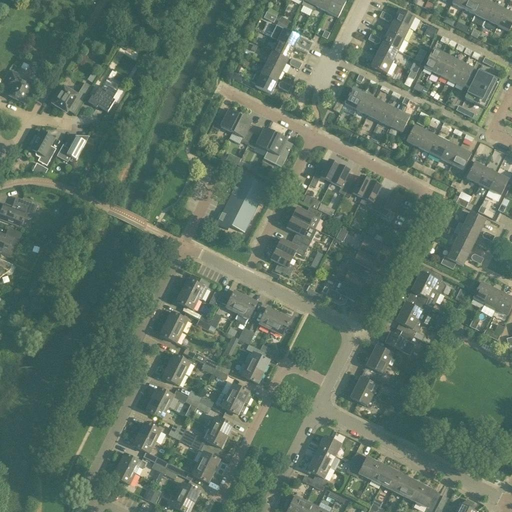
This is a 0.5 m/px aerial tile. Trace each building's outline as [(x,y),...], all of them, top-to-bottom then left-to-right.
[(47,0),(41,0),(38,5),(46,10),(51,2),(47,0)] [(315,7),(318,0),(303,0),(303,1),(301,6),(312,12),(314,7),(315,7)] [(318,0),(315,7),(326,13),(332,0),(318,0)] [(340,0),(332,0),(326,13),(338,19),(346,3),(340,0)] [(453,0),(451,4),(463,10),(467,0),(453,0)] [(474,16),(481,0),(467,0),(463,10),(474,16)] [(483,0),(481,0),(474,16),(485,21),(493,5),(483,0)] [(493,5),(485,21),(497,27),(505,11),(493,5)] [(269,8),(266,13),(271,15),(276,18),(275,21),(278,22),(280,19),(277,18),(279,13),(269,8)] [(415,18),(399,10),(393,22),(409,30),(415,18)] [(508,33),(511,25),(511,14),(505,11),(497,27),(508,33)] [(271,15),(266,13),(263,19),(268,21),(273,24),(275,21),(276,18),(271,15)] [(292,23),(281,17),(280,19),(278,22),(289,28),(292,23)] [(409,30),(393,22),(387,33),(404,41),(409,30)] [(454,28),(465,31),(467,26),(456,23),(454,28)] [(293,50),(299,38),(276,26),(270,38),(277,42),(293,50)] [(428,26),(424,36),(432,40),(437,30),(428,26)] [(473,30),(470,36),(476,39),(479,33),(473,30)] [(330,34),(325,32),(322,37),(327,40),(330,34)] [(404,41),(387,33),(382,44),(398,52),(404,41)] [(64,36),(60,42),(66,46),(70,40),(64,36)] [(293,50),(277,42),(272,53),(288,61),(293,50)] [(128,48),(121,43),(118,50),(124,54),(128,48)] [(398,52),(382,44),(376,55),(392,64),(398,52)] [(420,49),(414,60),(421,63),(427,53),(420,49)] [(431,73),(441,53),(433,49),(423,69),(431,73)] [(288,61),(272,53),(266,64),(282,72),(288,61)] [(441,53),(431,73),(439,77),(449,57),(441,53)] [(370,67),(386,75),(392,64),(376,55),(370,67)] [(449,57),(439,77),(447,81),(457,61),(449,57)] [(482,63),(493,68),(495,64),(484,58),(482,63)] [(457,61),(447,81),(455,84),(465,65),(457,61)] [(256,74),(276,84),(282,72),(266,64),(261,62),(256,74)] [(465,65),(455,84),(463,89),(473,69),(465,65)] [(473,69),(463,89),(468,91),(464,99),(479,107),(485,110),(499,81),(489,76),(478,70),(477,74),(472,71),(473,69)] [(31,89),(30,87),(32,82),(11,72),(4,87),(13,90),(9,97),(22,104),(27,94),(29,93),(31,89)] [(276,84),(256,74),(251,83),(256,86),(255,87),(271,95),(276,84)] [(78,109),(91,88),(85,84),(77,96),(72,93),(72,92),(69,91),(64,88),(64,89),(63,88),(63,89),(62,89),(60,93),(58,92),(53,99),(55,100),(53,104),(53,105),(54,105),(53,106),(65,113),(66,113),(67,112),(67,113),(72,105),(78,109)] [(424,88),(416,84),(414,89),(421,93),(424,88)] [(117,94),(108,88),(106,91),(105,91),(104,92),(99,89),(93,98),(92,97),(89,102),(93,104),(92,106),(96,109),(97,107),(107,113),(115,102),(113,101),(117,94)] [(344,105),(353,109),(356,111),(364,95),(352,89),(344,105)] [(449,108),(453,110),(461,93),(456,90),(449,103),(451,104),(449,108)] [(364,95),(356,111),(367,116),(375,100),(364,95)] [(410,101),(405,98),(402,104),(407,107),(410,101)] [(345,103),(339,100),(333,112),(339,115),(345,103)] [(375,100),(367,116),(379,122),(387,106),(375,100)] [(390,128),(398,112),(387,106),(379,122),(390,128)] [(456,111),(456,112),(472,120),(474,115),(458,107),(456,111)] [(219,132),(221,128),(232,134),(240,117),(228,111),(224,120),(218,117),(212,128),(219,132)] [(398,112),(390,128),(402,134),(410,118),(398,112)] [(421,113),(419,117),(416,124),(422,127),(425,120),(426,121),(428,117),(421,113)] [(240,117),(232,134),(243,139),(241,143),(248,146),(253,135),(247,132),(252,123),(240,117)] [(414,127),(406,143),(417,149),(425,132),(414,127)] [(253,135),(248,146),(254,150),(256,146),(267,152),(276,135),(264,129),(260,138),(253,135)] [(32,144),(34,145),(31,150),(36,153),(35,154),(36,156),(39,159),(38,162),(46,167),(55,152),(51,149),(50,147),(54,140),(40,132),(37,138),(35,137),(32,144)] [(429,154),(437,138),(425,132),(417,149),(429,154)] [(289,153),(283,150),(287,141),(276,135),(267,152),(263,160),(281,169),(289,153)] [(71,144),(72,144),(69,150),(62,146),(56,157),(67,163),(70,158),(76,161),(89,138),(89,137),(75,137),(71,144)] [(440,160),(448,144),(437,138),(429,154),(440,160)] [(451,165),(459,149),(448,144),(440,160),(451,165)] [(463,171),(471,155),(459,149),(451,165),(463,171)] [(318,183),(320,178),(331,184),(339,167),(328,161),(324,171),(318,168),(312,180),(318,183)] [(474,163),(466,179),(477,185),(485,169),(474,163)] [(48,170),(36,164),(31,173),(45,175),(48,170)] [(420,172),(425,175),(428,169),(423,166),(422,167),(420,172)] [(339,167),(331,184),(341,189),(338,193),(344,196),(350,184),(344,181),(349,172),(339,167)] [(485,169),(477,185),(489,191),(497,174),(485,169)] [(497,174),(489,191),(500,196),(508,180),(497,174)] [(241,177),(217,226),(228,231),(230,227),(244,234),(267,188),(250,179),(250,181),(241,177)] [(362,199),(370,182),(360,177),(355,187),(350,184),(344,196),(349,199),(352,194),(362,199)] [(370,182),(362,199),(372,204),(370,209),(376,212),(382,200),(376,197),(381,187),(370,182)] [(449,187),(450,187),(457,190),(459,185),(452,182),(449,187)] [(394,215),(403,198),(392,193),(387,203),(382,200),(376,212),(386,217),(388,212),(394,215)] [(308,206),(311,200),(306,197),(303,203),(308,206)] [(455,204),(465,209),(468,204),(458,198),(455,204)] [(20,200),(17,210),(4,205),(3,208),(1,209),(0,210),(0,220),(19,228),(22,219),(28,221),(31,219),(33,215),(33,216),(37,206),(20,200)] [(317,209),(331,216),(334,210),(320,203),(317,209)] [(497,211),(502,214),(505,208),(500,205),(497,211)] [(478,213),(483,215),(486,209),(480,207),(478,213)] [(306,214),(297,209),(292,219),(308,227),(313,217),(318,220),(321,214),(309,208),(306,214)] [(485,222),(469,214),(463,225),(479,233),(485,222)] [(317,232),(308,227),(292,219),(286,230),(295,235),(293,240),(308,247),(317,232)] [(479,233),(463,225),(458,237),(474,245),(479,233)] [(366,233),(373,236),(375,230),(369,227),(366,233)] [(342,242),(347,232),(341,229),(336,239),(342,242)] [(16,248),(21,234),(10,230),(7,238),(0,235),(0,253),(7,256),(10,246),(16,248)] [(358,252),(375,261),(381,251),(371,246),(373,240),(362,234),(359,240),(364,242),(358,252)] [(491,243),(494,237),(489,235),(486,240),(491,243)] [(474,245),(458,237),(452,248),(468,256),(474,245)] [(276,250),(292,259),(294,254),(303,258),(308,247),(293,240),(290,245),(281,240),(276,250)] [(462,268),(463,267),(468,256),(452,248),(446,259),(444,258),(440,265),(452,271),(456,264),(462,268)] [(277,271),(289,277),(293,268),(292,265),(289,264),(292,259),(276,250),(270,261),(280,266),(277,271)] [(317,269),(323,254),(316,252),(311,267),(317,269)] [(375,261),(358,252),(353,263),(347,259),(344,264),(344,265),(358,272),(361,266),(370,271),(375,261)] [(480,266),(483,259),(478,257),(475,263),(480,266)] [(0,278),(9,272),(12,266),(0,260),(0,278)] [(343,284),(359,292),(365,282),(355,277),(358,272),(344,265),(344,264),(341,263),(338,269),(341,273),(340,275),(346,278),(343,284)] [(416,283),(432,291),(441,295),(445,287),(444,284),(441,283),(443,277),(432,271),(429,277),(421,273),(416,283)] [(191,275),(188,281),(188,280),(182,292),(198,300),(201,302),(210,285),(191,275)] [(324,287),(321,293),(326,295),(328,301),(339,306),(345,305),(347,300),(354,303),(359,292),(343,284),(336,281),(336,283),(335,282),(333,288),(334,289),(332,291),(324,287)] [(432,291),(416,283),(411,292),(419,296),(416,302),(432,310),(440,295),(441,296),(441,295),(432,291)] [(480,283),(472,299),(484,305),(492,289),(480,283)] [(492,289),(484,305),(495,311),(503,295),(492,289)] [(176,303),(193,312),(198,300),(182,292),(176,303)] [(234,292),(225,309),(237,314),(245,298),(234,292)] [(454,302),(461,305),(464,298),(458,294),(454,302)] [(507,317),(511,306),(511,299),(503,295),(495,311),(492,317),(503,323),(506,316),(507,317)] [(213,307),(218,310),(224,299),(219,296),(213,307)] [(249,320),(257,304),(245,298),(237,314),(249,320)] [(401,313),(417,321),(423,324),(424,325),(427,317),(429,317),(432,310),(416,302),(414,307),(405,303),(401,313)] [(267,309),(259,325),(270,331),(278,314),(267,309)] [(188,321),(171,313),(165,325),(182,333),(188,321)] [(417,321),(401,313),(396,323),(404,327),(401,332),(413,338),(416,333),(418,334),(423,324),(417,321)] [(282,337),(290,320),(278,314),(270,331),(282,337)] [(213,321),(201,315),(198,321),(210,327),(213,321)] [(215,330),(221,318),(216,315),(213,321),(210,327),(215,330)] [(208,332),(210,327),(198,321),(196,326),(208,332)] [(160,336),(176,345),(182,333),(165,325),(165,326),(163,325),(160,331),(162,332),(160,336)] [(498,327),(495,334),(486,329),(483,335),(497,342),(500,337),(503,330),(498,327)] [(244,329),(238,341),(243,343),(249,332),(244,329)] [(249,346),(255,334),(249,332),(243,343),(249,346)] [(390,334),(385,344),(388,346),(399,351),(401,352),(405,346),(408,348),(413,338),(401,332),(399,338),(390,334)] [(223,352),(231,356),(238,340),(231,336),(223,352)] [(260,351),(272,358),(274,352),(262,346),(260,351)] [(371,357),(388,365),(391,359),(395,361),(399,351),(388,346),(385,351),(376,347),(371,357)] [(269,362),(252,354),(247,365),(263,373),(269,362)] [(190,364),(174,355),(172,360),(170,359),(166,365),(168,366),(168,367),(184,375),(190,364)] [(388,365),(371,357),(366,367),(375,371),(372,377),(383,383),(388,374),(384,372),(388,365)] [(216,370),(218,365),(207,359),(204,365),(216,370)] [(204,365),(201,370),(213,376),(216,370),(204,365)] [(218,365),(216,370),(227,376),(230,371),(218,365)] [(241,377),(257,385),(263,373),(247,365),(241,377)] [(162,379),(178,387),(184,375),(168,367),(162,379)] [(227,376),(216,370),(213,376),(224,382),(227,376)] [(372,397),(375,399),(383,383),(372,377),(369,382),(361,378),(356,389),(372,397)] [(398,383),(396,389),(402,392),(405,386),(398,383)] [(249,393),(232,385),(227,397),(247,407),(251,399),(247,397),(249,393)] [(173,397),(157,389),(151,400),(167,408),(173,397)] [(375,399),(372,397),(356,389),(350,399),(367,407),(370,401),(373,403),(375,399)] [(199,403),(201,398),(190,392),(187,398),(199,403)] [(221,408),(237,416),(239,412),(243,414),(247,407),(227,397),(221,408)] [(199,403),(187,398),(185,403),(196,409),(199,403)] [(201,398),(199,403),(211,409),(213,404),(201,398)] [(388,405),(394,408),(397,403),(391,399),(388,405)] [(145,412),(162,420),(167,408),(151,400),(145,412)] [(199,403),(196,409),(208,415),(211,409),(199,403)] [(388,405),(384,415),(383,415),(390,418),(395,408),(388,405)] [(190,406),(185,416),(191,419),(196,409),(190,406)] [(232,426),(216,418),(210,430),(227,438),(232,426)] [(160,432),(144,423),(138,435),(154,443),(160,432)] [(182,436),(185,431),(173,425),(171,431),(182,436)] [(204,441),(221,449),(227,438),(210,430),(204,441)] [(182,436),(171,431),(168,436),(180,442),(182,436)] [(185,431),(182,436),(194,442),(196,437),(185,431)] [(132,447),(148,455),(154,443),(138,435),(132,447)] [(182,436),(180,442),(191,447),(194,442),(182,436)] [(341,446),(325,437),(319,449),(335,457),(341,446)] [(335,457),(319,449),(313,460),(329,469),(335,457)] [(219,461),(203,453),(197,465),(213,473),(219,461)] [(362,456),(356,453),(351,465),(356,468),(358,464),(362,456)] [(145,465),(124,455),(118,466),(135,475),(138,468),(143,470),(145,465)] [(166,470),(168,464),(157,459),(154,464),(166,470)] [(357,479),(359,475),(370,481),(378,464),(366,459),(362,467),(358,464),(356,468),(352,476),(357,479)] [(327,482),(324,480),(329,469),(313,460),(307,472),(315,476),(313,481),(316,482),(325,487),(327,482)] [(166,470),(154,464),(151,469),(163,475),(166,470)] [(168,464),(166,470),(178,475),(180,470),(168,464)] [(381,486),(389,470),(378,464),(370,481),(381,486)] [(191,476),(208,484),(213,473),(197,465),(191,476)] [(356,468),(351,465),(346,473),(352,476),(356,468)] [(112,478),(129,486),(135,475),(118,466),(112,478)] [(166,470),(163,475),(175,481),(178,475),(166,470)] [(392,492),(400,476),(389,470),(381,486),(392,492)] [(404,497),(412,481),(400,476),(392,492),(404,497)] [(305,477),(302,482),(314,488),(316,482),(313,481),(305,477)] [(412,481),(404,497),(415,503),(423,487),(412,481)] [(316,482),(314,488),(322,492),(325,487),(316,482)] [(199,492),(183,484),(177,496),(194,504),(199,492)] [(423,487),(415,503),(427,509),(425,511),(431,511),(436,504),(431,501),(435,493),(423,487)] [(150,488),(144,500),(149,503),(155,491),(150,488)] [(155,505),(160,494),(155,491),(149,503),(155,505)] [(171,507),(180,511),(189,511),(194,504),(177,496),(171,507)] [(295,497),(287,511),(301,511),(306,503),(295,497)] [(344,505),(346,501),(338,497),(336,501),(344,505)] [(448,499),(442,497),(437,508),(442,510),(448,499)] [(467,501),(460,505),(456,511),(473,511),(471,510),(474,504),(467,501)] [(315,511),(317,509),(306,503),(301,511),(315,511)]
